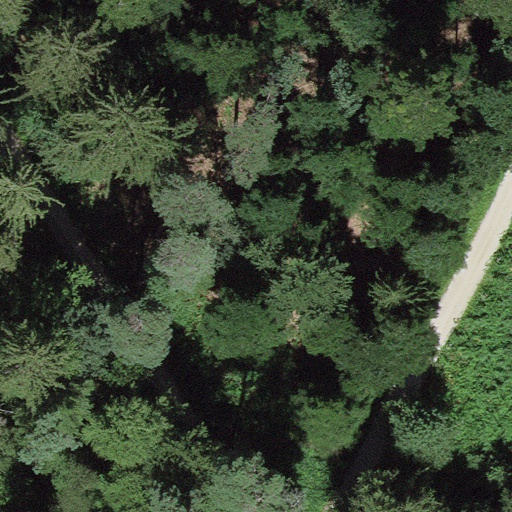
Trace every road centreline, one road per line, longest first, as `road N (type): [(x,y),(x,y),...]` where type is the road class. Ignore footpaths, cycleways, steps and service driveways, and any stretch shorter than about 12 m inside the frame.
road 1 (track): [(0,141),(54,210),(228,511)]
road 2 (track): [(511,129),(324,511)]
